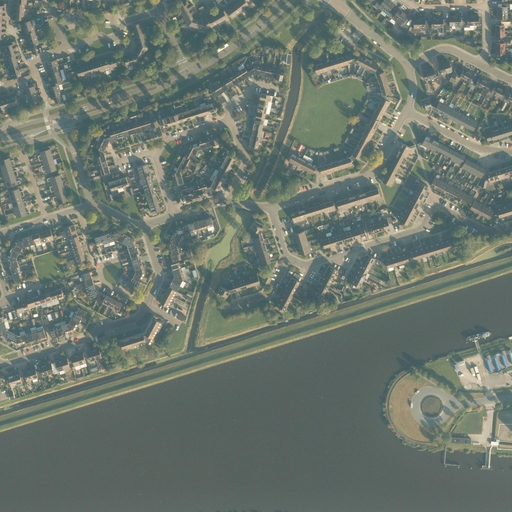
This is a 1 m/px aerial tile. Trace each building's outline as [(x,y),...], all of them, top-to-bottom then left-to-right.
[(240,1),(241,1),(240,0),(237,0),(239,2),(236,4),(236,5),(241,11),(245,8),(240,1)] [(382,11),(390,1),(388,0),(383,0),(382,2),(379,0),(374,6),(377,8),(378,7),(382,11)] [(188,8),(186,6),(189,4),(187,1),(184,3),(185,5),(177,9),(179,9),(181,13),(188,9),(188,8)] [(390,16),(395,9),(392,7),(394,5),(390,1),(382,11),(386,14),(387,13),(390,16)] [(236,5),(236,4),(234,2),(233,3),(235,5),(232,7),(231,8),(236,14),(241,11),(236,5)] [(497,13),(507,13),(507,10),(510,10),(510,7),(510,4),(503,4),(503,7),(497,7),(497,13)] [(231,8),(232,7),(230,5),(228,6),(230,9),(227,12),(233,19),(232,18),(236,14),(231,8)] [(191,14),(191,13),(189,11),(192,9),(190,7),(188,8),(188,9),(181,13),(184,18),(191,14)] [(228,19),(224,11),(223,8),(221,9),(222,12),(220,13),(219,14),(223,21),(227,18),(228,20),(228,19)] [(396,22),(404,13),(399,9),(397,12),(395,10),(389,17),(391,19),(392,18),(396,22)] [(219,14),(220,13),(218,10),(216,12),(218,14),(215,16),(214,16),(218,23),(223,21),(219,14)] [(187,23),(194,19),(192,15),(194,14),(193,11),(191,13),(191,14),(184,18),(187,23)] [(214,16),(215,16),(213,13),(211,14),(213,17),(210,18),(209,19),(213,26),(218,23),(214,16)] [(403,27),(408,21),(406,19),(408,17),(404,13),(396,22),(395,23),(400,27),(401,25),(403,27)] [(209,19),(210,18),(209,16),(207,17),(208,20),(204,22),(208,29),(213,26),(209,19)] [(452,26),(455,26),(455,16),(449,16),(449,20),(446,20),(446,22),(446,30),(450,30),(450,28),(452,28),(452,26)] [(464,27),(464,19),(461,19),(461,16),(455,16),(455,26),(458,25),(458,28),(464,27)] [(470,25),(473,25),(473,16),(467,16),(467,19),(464,19),(464,27),(470,27),(470,25)] [(473,16),(473,25),(476,25),(476,27),(479,27),(479,29),(482,29),(482,19),(479,19),(478,16),(473,16)] [(197,28),(199,20),(194,19),(187,23),(188,26),(197,28)] [(425,22),(425,19),(419,19),(419,28),(422,28),(422,30),(428,30),(428,23),(428,22),(425,22)] [(434,28),(437,28),(437,19),(431,19),(431,23),(428,23),(428,30),(428,31),(432,31),(432,30),(434,30),(434,28)] [(446,32),(446,30),(446,22),(443,22),(443,19),(437,19),(437,28),(440,28),(440,33),(446,32)] [(25,28),(33,25),(31,20),(33,20),(24,22),(25,27),(22,28),(23,30),(26,29),(25,28)] [(208,29),(204,22),(199,20),(197,28),(205,30),(208,29)] [(143,28),(142,23),(143,22),(134,25),(134,24),(130,25),(131,27),(134,26),(135,29),(135,30),(143,28)] [(495,31),(504,31),(504,28),(507,28),(507,25),(510,25),(510,22),(503,22),(503,25),(495,25),(495,31)] [(29,38),(36,36),(35,31),(27,33),(28,37),(25,38),(26,40),(29,39),(29,38)] [(503,40),(511,40),(510,36),(507,36),(507,34),(504,34),(504,31),(495,31),(495,36),(503,36),(503,40)] [(511,40),(503,40),(503,43),(495,43),(495,49),(504,49),(504,46),(507,46),(507,43),(511,43),(511,40)] [(5,52),(13,50),(13,49),(12,46),(15,45),(14,41),(11,42),(11,44),(2,47),(1,48),(3,53),(5,52)] [(32,49),(39,46),(38,41),(30,43),(31,47),(29,48),(29,51),(32,50),(32,49)] [(145,55),(149,47),(148,43),(140,46),(137,51),(145,55)] [(32,49),(32,50),(33,54),(45,50),(43,51),(41,45),(39,46),(32,49)] [(15,55),(14,54),(14,51),(16,50),(16,48),(13,49),(13,50),(5,52),(7,57),(15,55)] [(504,49),(495,49),(496,54),(503,54),(503,58),(511,58),(511,54),(507,54),(507,52),(505,52),(504,49)] [(141,63),(145,55),(137,51),(135,56),(137,64),(141,63)] [(16,60),(16,59),(15,56),(18,55),(17,53),(14,54),(15,55),(7,57),(9,62),(16,60)] [(137,64),(135,56),(131,57),(130,54),(128,55),(129,58),(130,57),(132,65),(137,64)] [(354,62),(354,58),(352,59),(350,54),(345,56),(347,64),(354,62)] [(122,67),(119,58),(120,58),(119,55),(117,55),(117,58),(115,59),(114,60),(116,67),(121,66),(122,68),(122,67)] [(360,65),(364,57),(359,55),(357,59),(354,58),(354,62),(360,65)] [(108,61),(109,61),(108,60),(109,60),(108,56),(106,57),(107,60),(103,61),(106,71),(111,69),(108,61)] [(130,57),(129,58),(126,59),(125,56),(123,56),(124,60),(124,59),(127,69),(128,69),(127,67),(132,65),(130,57)] [(364,68),(369,60),(364,57),(360,65),(364,68)] [(18,65),(18,64),(17,61),(20,60),(19,58),(16,59),(16,60),(9,62),(10,68),(18,65)] [(51,67),(58,65),(57,60),(59,59),(58,59),(49,62),(50,66),(47,67),(48,69),(51,68),(51,67)] [(106,71),(103,61),(99,62),(98,59),(96,60),(96,63),(97,63),(100,71),(100,72),(106,71)] [(369,70),(373,62),(369,60),(364,68),(369,70)] [(97,63),(96,63),(93,64),(93,61),(90,62),(91,65),(92,64),(95,72),(100,71),(97,63)] [(258,75),(260,66),(261,62),(256,61),(255,61),(255,62),(253,68),(249,71),(251,74),(252,73),(258,75)] [(375,73),(378,71),(376,69),(378,65),(373,62),(369,70),(375,73)] [(446,72),(452,70),(449,62),(444,63),(446,72)] [(20,70),(19,69),(18,66),(21,65),(21,63),(18,64),(18,65),(10,68),(9,68),(10,73),(20,70)] [(92,64),(91,65),(88,65),(87,63),(85,63),(86,66),(87,66),(89,74),(95,72),(92,64)] [(441,84),(445,83),(442,74),(446,72),(444,63),(438,65),(440,70),(437,71),(439,76),(441,84)] [(87,66),(86,66),(83,67),(82,64),(80,65),(81,68),(82,68),(84,75),(89,74),(87,66)] [(249,71),(248,72),(243,64),(238,67),(240,70),(239,71),(244,78),(251,74),(249,71)] [(316,74),(322,72),(319,64),(314,65),(316,74)] [(52,72),(60,70),(58,65),(51,67),(51,68),(52,71),(49,72),(50,74),(52,73),(52,72)] [(82,68),(81,68),(78,69),(77,66),(75,67),(76,70),(77,70),(79,79),(80,78),(79,77),(84,75),(82,68)] [(270,77),(272,68),(266,67),(263,80),(265,80),(266,76),(270,77)] [(10,79),(21,76),(20,72),(23,71),(22,68),(19,69),(20,70),(10,73),(12,78),(10,79)] [(460,70),(456,68),(451,77),(455,79),(460,70)] [(439,76),(436,77),(433,69),(428,70),(431,79),(432,82),(437,81),(438,85),(441,84),(439,76)] [(465,80),(469,72),(464,69),(462,72),(460,70),(456,77),(459,78),(460,77),(465,80)] [(54,77),(61,75),(60,70),(52,72),(52,73),(53,76),(51,77),(51,79),(54,79),(54,77)] [(282,80),(284,71),(278,70),(275,82),(277,83),(278,79),(282,80)] [(425,81),(431,79),(428,70),(423,72),(425,81)] [(241,80),(244,78),(239,71),(234,74),(241,85),(243,84),(241,80)] [(377,80),(386,77),(384,72),(379,73),(378,71),(375,73),(377,80)] [(241,85),(234,74),(232,75),(230,72),(227,74),(234,85),(237,83),(239,86),(241,85)] [(472,85),(475,78),(472,77),(474,74),(469,72),(465,80),(469,82),(467,86),(470,87),(472,85)] [(231,87),(234,85),(227,74),(225,75),(227,79),(224,80),(231,91),(233,90),(231,87)] [(59,85),(61,84),(60,84),(66,83),(65,80),(63,80),(61,75),(54,77),(54,79),(56,85),(59,85)] [(480,88),(484,80),(479,77),(478,80),(475,78),(472,85),(475,86),(475,85),(480,88)] [(229,92),(231,91),(224,80),(219,83),(224,91),(227,89),(229,92)] [(488,85),(490,82),(484,80),(480,88),(483,89),(480,94),(486,97),(486,95),(491,87),(488,85)] [(36,91),(35,90),(35,87),(38,86),(37,83),(33,84),(34,86),(23,89),(24,89),(25,89),(26,94),(27,94),(36,91)] [(221,93),(224,91),(219,83),(214,87),(221,98),(223,96),(221,93)] [(496,96),(500,88),(495,85),(494,88),(491,87),(486,95),(491,98),(493,95),(496,96)] [(219,99),(221,98),(214,87),(209,90),(214,98),(217,96),(219,99)] [(387,97),(386,94),(391,93),(389,88),(380,90),(382,96),(387,97)] [(503,101),(506,95),(504,93),(505,91),(500,88),(496,96),(501,99),(500,100),(503,101)] [(37,96),(37,95),(36,92),(40,91),(39,89),(35,90),(36,91),(27,94),(28,99),(37,96)] [(511,105),(511,103),(511,91),(511,92),(507,100),(508,100),(506,103),(503,102),(500,108),(503,110),(507,103),(511,105)] [(268,101),(270,95),(261,93),(259,99),(268,101)] [(10,97),(12,106),(17,105),(18,106),(15,96),(11,97),(10,94),(7,94),(8,98),(10,97)] [(28,105),(39,102),(38,97),(41,96),(41,94),(37,95),(37,96),(28,99),(29,102),(28,103),(28,105)] [(10,97),(8,98),(6,99),(5,95),(2,96),(3,99),(4,99),(7,108),(12,106),(10,97)] [(385,99),(387,97),(382,96),(379,102),(387,107),(390,102),(385,99)] [(432,109),(433,106),(431,105),(429,98),(420,100),(423,109),(430,107),(432,109)] [(271,108),(272,102),(268,101),(259,99),(258,105),(271,108)] [(439,101),(434,110),(439,112),(444,104),(445,101),(444,100),(442,103),(439,101)] [(444,104),(439,112),(444,115),(449,106),(447,105),(445,105),(447,102),(445,101),(444,104)] [(385,111),(387,107),(379,102),(377,107),(385,111)] [(209,114),(215,112),(212,103),(206,105),(209,114)] [(203,116),(200,107),(199,104),(196,105),(197,108),(194,108),(197,117),(203,116)] [(203,116),(209,114),(206,105),(200,107),(203,116)] [(269,114),(271,108),(258,105),(257,111),(266,113),(269,114)] [(449,106),(444,115),(449,118),(453,109),(455,106),(454,105),(452,108),(449,106)] [(186,121),(192,119),(189,110),(187,106),(185,107),(186,111),(183,112),(186,121)] [(174,115),(172,107),(169,108),(172,116),(174,124),(180,123),(177,114),(174,115)] [(382,116),(385,111),(377,107),(374,112),(382,116)] [(192,119),(197,117),(194,108),(189,110),(192,119)] [(453,109),(449,118),(454,120),(458,111),(453,109)] [(458,111),(454,120),(458,123),(463,114),(458,111)] [(180,123),(186,121),(183,112),(177,114),(180,123)] [(380,121),(382,116),(374,112),(372,116),(372,117),(380,121)] [(163,128),(169,126),(166,117),(165,114),(161,115),(162,118),(160,119),(163,128)] [(463,114),(458,123),(463,125),(468,116),(463,114)] [(169,126),(174,124),(172,116),(166,117),(169,126)] [(468,116),(463,125),(468,128),(472,119),(468,116)] [(153,128),(158,126),(156,117),(150,119),(153,128)] [(377,126),(378,123),(380,121),(372,117),(370,119),(369,121),(377,126)] [(149,129),(153,128),(150,119),(144,121),(148,133),(150,132),(149,129)] [(472,119),(468,128),(473,130),(478,122),(472,119)] [(146,134),(148,133),(144,121),(138,122),(141,131),(145,130),(146,134)] [(375,130),(376,128),(377,126),(369,121),(368,124),(367,126),(375,130)] [(137,132),(141,131),(138,122),(133,124),(136,137),(139,136),(137,132)] [(134,137),(136,137),(133,124),(127,126),(130,135),(133,134),(134,137)] [(118,138),(115,129),(114,125),(111,126),(113,130),(109,131),(111,137),(109,137),(110,141),(118,138)] [(503,136),(508,135),(505,125),(500,127),(503,136)] [(126,136),(130,135),(127,126),(121,128),(125,140),(127,139),(126,136)] [(372,135),(375,130),(367,126),(364,131),(372,135)] [(490,130),(489,126),(483,128),(487,141),(493,139),(490,130)] [(498,138),(503,136),(500,127),(495,128),(498,138)] [(123,141),(125,140),(121,128),(115,129),(118,138),(122,137),(123,141)] [(493,139),(498,138),(495,128),(490,130),(493,139)] [(370,140),(372,135),(364,131),(362,136),(370,140)] [(210,136),(213,145),(219,143),(219,144),(223,143),(221,137),(217,138),(216,135),(210,136)] [(110,141),(109,137),(105,138),(101,136),(98,142),(106,146),(109,141),(110,141)] [(207,147),(213,145),(210,136),(204,138),(207,147)] [(367,145),(370,140),(362,136),(359,141),(367,145)] [(427,147),(431,139),(426,136),(423,142),(417,144),(418,146),(422,145),(427,147)] [(201,149),(207,147),(204,138),(198,140),(199,143),(200,145),(201,149)] [(432,150),(433,148),(436,141),(431,139),(427,147),(425,150),(427,151),(428,148),(432,150)] [(258,148),(259,142),(250,140),(249,146),(253,147),(252,150),(259,152),(260,149),(258,148)] [(436,153),(442,141),(439,140),(438,142),(436,141),(433,148),(436,149),(434,152),(436,153)] [(364,150),(367,145),(359,141),(356,145),(364,150)] [(442,152),(445,146),(443,145),(445,143),(442,141),(436,153),(437,154),(439,151),(442,152)] [(104,152),(106,146),(98,142),(95,148),(99,150),(100,154),(104,153),(104,152)] [(200,145),(199,143),(193,144),(194,147),(190,145),(187,151),(195,155),(198,157),(200,154),(199,153),(200,152),(200,153),(202,152),(201,149),(200,145)] [(400,148),(409,153),(412,154),(415,148),(415,147),(415,145),(409,147),(403,143),(400,148)] [(362,154),(364,150),(356,145),(354,150),(362,154)] [(445,158),(451,146),(449,145),(448,147),(445,146),(442,152),(445,154),(444,157),(445,158)] [(451,157),(455,151),(453,150),(454,148),(451,146),(445,158),(447,159),(448,156),(451,157)] [(412,154),(409,153),(400,148),(398,153),(406,157),(408,154),(411,156),(412,154)] [(39,158),(52,154),(50,149),(47,150),(41,152),(40,152),(41,155),(38,156),(39,158)] [(359,159),(362,154),(354,150),(351,156),(354,159),(355,157),(359,159)] [(192,160),(195,155),(187,151),(184,156),(192,160)] [(455,162),(460,154),(455,151),(451,157),(450,160),(455,162)] [(106,161),(104,153),(100,154),(94,153),(96,157),(97,163),(106,161)] [(293,164),(297,156),(292,153),(288,161),(293,164)] [(406,158),(406,157),(398,153),(397,155),(394,154),(393,157),(405,163),(405,161),(402,160),(404,157),(406,158)] [(43,163),(53,159),(52,154),(39,158),(39,161),(42,160),(43,163)] [(460,165),(465,156),(460,154),(455,162),(460,165)] [(232,164),(235,159),(227,155),(224,160),(232,164)] [(189,166),(192,160),(184,156),(181,161),(189,166)] [(298,166),(302,158),(297,156),(293,164),(298,166)] [(351,160),(354,159),(351,156),(345,158),(347,167),(353,165),(351,160)] [(404,164),(405,163),(393,157),(391,159),(394,160),(393,163),(399,166),(401,163),(404,164)] [(0,163),(1,166),(14,162),(13,160),(10,161),(9,158),(0,160),(0,163)] [(303,169),(307,161),(302,158),(298,166),(303,169)] [(42,169),(55,165),(53,159),(43,163),(44,165),(41,166),(42,169)] [(466,170),(471,162),(466,159),(461,168),(466,170)] [(230,170),(232,164),(224,160),(221,165),(230,170)] [(99,169),(108,166),(106,161),(97,163),(99,169)] [(187,171),(189,166),(181,161),(178,167),(182,169),(184,170),(187,171)] [(308,171),(312,163),(307,161),(303,169),(308,171)] [(3,171),(13,168),(12,166),(15,165),(14,162),(1,166),(3,171)] [(471,173),(475,164),(471,162),(466,170),(471,173)] [(317,171),(318,166),(312,163),(308,171),(312,174),(315,169),(317,171)] [(397,169),(399,166),(393,163),(392,165),(389,163),(388,166),(399,172),(400,171),(397,169)] [(139,173),(148,170),(146,164),(133,168),(134,171),(138,170),(139,173)] [(321,175),(327,173),(324,164),(318,166),(317,171),(320,170),(321,175)] [(476,175),(480,167),(475,164),(471,173),(476,175)] [(47,173),(57,170),(55,165),(42,169),(43,171),(46,170),(47,173)] [(227,175),(230,170),(221,165),(219,171),(227,175)] [(101,175),(110,172),(108,166),(99,169),(101,175)] [(399,174),(399,172),(388,166),(386,169),(389,170),(388,172),(396,177),(396,176),(394,175),(396,172),(399,174)] [(181,175),(184,170),(182,169),(178,167),(175,173),(171,174),(173,180),(182,177),(181,175)] [(481,178),(485,169),(480,167),(476,175),(481,178)] [(507,177),(510,176),(507,167),(502,169),(506,180),(508,179),(507,177)] [(4,177),(17,173),(16,170),(13,171),(13,168),(3,171),(4,177)] [(503,180),(506,180),(502,169),(497,170),(500,180),(503,179),(503,180)] [(141,179),(150,176),(148,170),(139,173),(141,179)] [(497,181),(500,180),(497,170),(492,172),(495,183),(497,182),(497,181)] [(224,180),(227,175),(219,171),(216,176),(224,180)] [(394,181),(396,177),(388,172),(385,177),(394,181)] [(493,184),(495,183),(492,172),(486,174),(489,183),(493,182),(493,184)] [(6,182),(16,179),(15,176),(18,175),(17,173),(4,177),(6,182)] [(52,183),(62,180),(60,175),(47,179),(48,182),(51,181),(52,183)] [(143,185),(152,182),(150,176),(141,179),(143,185)] [(221,186),(224,180),(216,176),(213,181),(221,186)] [(435,188),(441,176),(440,176),(438,179),(435,177),(430,185),(435,188)] [(441,180),(443,177),(441,176),(435,188),(440,191),(445,182),(441,180)] [(123,187),(129,186),(126,177),(120,179),(123,187)] [(175,186),(184,183),(182,177),(173,180),(175,186)] [(391,186),(394,181),(385,177),(382,182),(391,186)] [(16,179),(6,182),(7,187),(20,183),(20,180),(17,181),(16,179)] [(117,189),(123,187),(120,179),(114,180),(117,189)] [(50,189),(63,185),(62,180),(52,183),(53,186),(50,187),(50,189)] [(111,191),(117,189),(114,180),(108,182),(111,191)] [(207,188),(208,191),(214,189),(218,191),(221,186),(213,181),(211,186),(210,183),(206,185),(207,188)] [(445,193),(451,181),(449,181),(448,184),(445,182),(440,191),(445,193)] [(450,196),(454,187),(451,185),(453,182),(451,181),(445,193),(450,196)] [(145,190),(153,187),(152,182),(143,185),(145,190)] [(207,188),(206,185),(205,182),(199,184),(202,193),(208,191),(207,188)] [(413,185),(425,191),(427,186),(419,182),(417,185),(414,184),(413,185)] [(196,195),(202,193),(199,184),(194,186),(196,195)] [(55,194),(65,190),(63,185),(50,189),(51,192),(54,191),(55,194)] [(422,196),(425,191),(413,185),(412,187),(415,188),(414,191),(422,196)] [(191,197),(196,195),(194,186),(188,188),(191,197)] [(454,198),(461,186),(459,186),(457,189),(454,187),(450,196),(454,198)] [(459,201),(464,192),(461,190),(462,187),(461,186),(454,198),(459,201)] [(143,197),(146,196),(155,193),(153,187),(145,190),(146,193),(142,194),(143,197)] [(185,198),(191,197),(188,188),(182,189),(182,188),(178,190),(180,196),(184,195),(185,198)] [(10,197),(23,193),(23,190),(20,191),(19,189),(9,192),(10,197)] [(375,200),(381,198),(378,189),(372,190),(375,200)] [(54,200),(67,196),(65,190),(55,194),(56,196),(53,197),(54,200)] [(370,201),(375,200),(372,190),(367,192),(370,201)] [(420,201),(422,196),(414,191),(412,195),(409,193),(408,195),(420,201)] [(371,205),(370,201),(367,192),(362,194),(365,203),(368,202),(369,205),(371,205)] [(464,203),(468,195),(464,192),(459,201),(464,203)] [(12,202),(22,199),(21,196),(24,195),(23,193),(10,197),(12,202)] [(148,202),(157,199),(155,193),(146,196),(148,202)] [(361,204),(365,203),(362,194),(357,195),(361,208),(363,207),(361,204)] [(361,208),(357,195),(352,197),(355,206),(358,205),(359,208),(361,208)] [(417,206),(420,201),(408,195),(407,196),(410,198),(409,201),(417,206)] [(469,206),(473,197),(468,195),(464,203),(469,206)] [(58,204),(68,201),(67,196),(54,200),(54,202),(57,201),(58,204)] [(351,207),(355,206),(352,197),(347,198),(349,208),(351,211),(352,210),(351,207)] [(344,209),(349,208),(347,198),(341,200),(344,209)] [(14,207),(27,203),(26,201),(23,202),(22,199),(12,202),(14,207)] [(150,207),(159,205),(157,199),(148,202),(150,207)] [(339,211),(344,209),(341,200),(336,202),(339,211)] [(474,211),(479,202),(474,200),(469,208),(474,211)] [(330,212),(335,210),(333,201),(327,202),(330,212)] [(415,210),(417,206),(409,201),(407,204),(404,203),(403,204),(415,210)] [(325,213),(330,212),(327,202),(322,204),(324,211),(325,213)] [(479,213),(484,205),(479,202),(474,211),(479,213)] [(15,212),(25,209),(24,207),(27,206),(27,203),(14,207),(15,212)] [(318,216),(320,216),(316,203),(313,204),(314,206),(312,207),(314,214),(317,213),(318,216)] [(412,215),(415,210),(403,204),(402,206),(405,207),(404,211),(412,215)] [(509,214),(507,205),(504,206),(503,204),(501,205),(504,216),(509,214)] [(152,213),(161,211),(159,205),(150,207),(152,213)] [(484,216),(488,207),(484,205),(479,213),(484,216)] [(499,217),(504,216),(501,205),(499,205),(499,207),(496,208),(499,217)] [(489,218),(493,210),(488,207),(484,216),(489,218)] [(25,209),(15,212),(17,218),(30,214),(29,211),(26,212),(25,209)] [(305,219),(304,217),(302,210),(296,212),(300,224),(302,224),(301,221),(305,219)] [(410,220),(412,215),(404,211),(401,215),(410,220)] [(298,225),(300,224),(296,212),(291,213),(294,223),(297,222),(298,225)] [(407,225),(410,220),(401,215),(398,220),(407,225)] [(205,219),(207,227),(213,225),(214,228),(218,227),(215,219),(212,220),(211,217),(205,219)] [(374,232),(379,231),(375,217),(373,218),(374,222),(371,223),(374,232)] [(379,221),(378,217),(375,217),(379,231),(384,229),(382,220),(379,221)] [(384,229),(390,227),(387,218),(382,220),(384,229)] [(202,229),(207,227),(205,219),(199,221),(202,229)] [(259,234),(262,233),(261,231),(264,225),(256,220),(251,228),(258,232),(259,234)] [(196,231),(202,229),(199,221),(193,222),(196,231)] [(197,234),(196,231),(193,222),(188,224),(190,232),(192,236),(197,234)] [(351,226),(353,229),(355,238),(360,237),(358,227),(356,228),(354,224),(353,222),(351,223),(351,226)] [(360,237),(366,235),(362,223),(360,224),(360,226),(358,227),(360,237)] [(369,234),(374,232),(371,223),(366,225),(369,234)] [(62,235),(76,230),(74,224),(71,225),(64,227),(65,231),(61,232),(62,235)] [(184,234),(190,232),(188,224),(182,226),(184,234)] [(182,235),(184,234),(182,226),(176,228),(175,231),(182,235)] [(350,240),(347,230),(344,232),(343,228),(341,229),(345,241),(350,240)] [(340,243),(345,241),(341,229),(339,229),(341,233),(337,234),(340,243)] [(51,244),(50,241),(53,240),(50,230),(44,231),(49,245),(51,244)] [(69,239),(78,236),(76,230),(62,235),(63,237),(67,236),(68,239),(70,239),(69,239)] [(117,240),(121,232),(117,230),(112,232),(115,240),(117,240)] [(46,246),(49,245),(44,231),(39,233),(41,242),(41,243),(45,242),(46,246)] [(180,240),(182,235),(175,231),(172,236),(180,240)] [(293,240),(306,236),(304,231),(295,234),(296,237),(292,238),(293,240)] [(340,243),(337,234),(334,235),(332,231),(331,232),(332,235),(335,245),(340,243)] [(109,242),(115,240),(112,232),(106,234),(109,242)] [(122,242),(126,235),(121,232),(117,240),(122,242)] [(35,243),(41,242),(39,233),(33,235),(35,243)] [(263,239),(263,236),(262,233),(259,234),(252,236),(255,244),(268,240),(267,238),(263,239)] [(103,244),(109,242),(106,234),(101,236),(103,244)] [(30,245),(35,243),(33,235),(27,237),(30,245)] [(127,245),(131,238),(126,235),(122,242),(127,245)] [(71,244),(80,242),(78,236),(69,239),(70,239),(71,244)] [(97,246),(103,244),(101,236),(95,237),(97,246)] [(177,245),(180,240),(172,236),(169,241),(177,245)] [(298,244),(307,241),(306,236),(293,240),(293,243),(297,242),(298,244)] [(24,247),(30,245),(27,237),(21,239),(24,247)] [(324,248),(330,246),(327,237),(321,239),(324,248)] [(136,245),(134,239),(131,238),(127,245),(128,247),(136,245)] [(442,251),(447,249),(444,238),(442,239),(442,240),(439,242),(442,251)] [(444,238),(447,249),(452,247),(450,238),(446,239),(445,238),(444,238)] [(22,247),(24,247),(21,239),(16,240),(14,243),(22,247)] [(257,249),(266,246),(265,244),(269,242),(268,240),(255,244),(257,249)] [(177,247),(177,245),(169,241),(167,245),(169,250),(177,247)] [(296,251),(309,247),(307,241),(298,244),(299,247),(295,248),(296,251)] [(432,254),(437,252),(433,241),(432,242),(432,244),(429,245),(432,254)] [(442,251),(439,242),(436,243),(435,241),(433,241),(437,252),(442,251)] [(73,250),(81,247),(80,242),(71,244),(73,250)] [(19,253),(22,247),(14,243),(11,249),(19,253)] [(432,254),(429,245),(425,246),(425,244),(423,245),(426,256),(432,254)] [(130,253),(138,250),(136,245),(128,247),(130,253)] [(421,257),(426,256),(423,245),(421,245),(422,247),(418,248),(421,257)] [(258,254),(271,250),(271,248),(267,249),(266,246),(257,249),(258,254)] [(75,256),(83,253),(81,247),(73,250),(75,256)] [(171,256),(179,253),(177,247),(169,250),(171,256)] [(309,247),(296,251),(297,253),(301,252),(301,255),(311,252),(309,247)] [(421,257),(418,248),(415,249),(415,247),(413,248),(416,259),(421,257)] [(411,260),(416,259),(413,248),(411,248),(411,250),(408,251),(411,260)] [(16,258),(19,253),(11,249),(9,254),(16,258)] [(131,259),(140,256),(138,250),(130,253),(131,259)] [(260,260),(269,257),(268,254),(272,253),(271,250),(258,254),(260,260)] [(400,252),(403,263),(409,261),(406,252),(402,253),(402,251),(400,252)] [(398,264),(403,263),(400,252),(398,252),(399,254),(395,255),(398,264)] [(71,265),(77,263),(77,262),(85,259),(83,253),(75,256),(76,259),(70,261),(71,265)] [(173,262),(181,259),(179,253),(171,256),(173,262)] [(17,260),(16,258),(9,254),(7,257),(9,263),(17,260)] [(362,258),(372,263),(374,258),(366,254),(364,257),(363,256),(362,258)] [(398,264),(395,255),(392,256),(392,254),(390,255),(393,266),(398,264)] [(388,268),(393,266),(390,255),(388,256),(388,257),(385,258),(388,268)] [(133,264),(141,262),(140,256),(131,259),(133,264)] [(261,269),(264,264),(271,262),(269,257),(260,260),(261,265),(260,268),(261,269)] [(369,268),(372,263),(362,258),(361,260),(362,260),(361,263),(369,268)] [(11,268),(19,266),(18,263),(22,262),(22,259),(17,261),(17,260),(9,263),(11,268)] [(173,270),(181,268),(180,265),(185,263),(184,260),(179,262),(171,264),(173,270)] [(135,270),(143,268),(141,262),(133,264),(135,270)] [(367,273),(369,268),(361,263),(359,267),(358,266),(357,267),(367,273)] [(337,270),(331,266),(329,265),(327,269),(325,268),(324,269),(335,275),(337,270)] [(12,274),(21,272),(19,266),(11,268),(12,274)] [(364,278),(367,273),(357,267),(356,269),(357,270),(356,273),(364,278)] [(143,276),(145,273),(143,268),(135,270),(136,272),(143,276)] [(182,270),(181,268),(173,270),(174,276),(183,274),(183,273),(187,272),(186,269),(182,270)] [(332,280),(335,275),(324,269),(324,271),(325,272),(324,275),(332,280)] [(255,285),(260,283),(258,276),(260,271),(259,270),(257,274),(252,275),(255,285)] [(14,280),(22,278),(21,272),(12,274),(14,280)] [(83,280),(92,278),(90,272),(82,274),(83,280)] [(140,282),(143,276),(136,272),(133,278),(140,282)] [(244,288),(249,286),(245,273),(244,274),(245,277),(241,278),(244,288)] [(255,285),(252,275),(248,276),(247,273),(245,273),(249,286),(255,285)] [(362,282),(364,278),(356,273),(354,276),(353,275),(352,277),(362,282)] [(179,286),(182,281),(185,280),(183,274),(174,276),(174,277),(172,282),(179,286)] [(330,284),(332,280),(324,275),(322,278),(320,277),(319,279),(330,284)] [(244,288),(241,278),(238,279),(237,276),(235,277),(239,289),(244,288)] [(231,292),(239,289),(235,277),(233,277),(234,281),(228,283),(230,289),(231,292)] [(298,281),(292,277),(291,277),(290,280),(288,279),(287,281),(297,286),(300,281),(298,281)] [(359,287),(362,282),(352,277),(351,279),(352,280),(351,283),(359,287)] [(82,287),(85,286),(94,283),(92,278),(83,280),(84,282),(81,283),(82,287)] [(138,287),(140,282),(133,278),(130,283),(138,287)] [(327,289),(330,284),(319,279),(319,281),(320,282),(319,285),(327,289)] [(295,291),(297,286),(287,281),(286,283),(288,284),(286,287),(295,291)] [(177,291),(179,286),(172,282),(169,287),(177,291)] [(91,297),(95,289),(94,283),(85,286),(89,298),(91,297)] [(325,294),(327,289),(319,285),(317,288),(315,287),(314,288),(325,294)] [(228,290),(227,289),(221,286),(217,294),(225,299),(229,293),(231,292),(230,289),(228,290)] [(174,297),(177,291),(169,287),(166,292),(174,297)] [(292,296),(295,291),(286,287),(285,290),(283,289),(282,291),(292,296)] [(322,299),(325,294),(314,288),(313,290),(315,291),(313,294),(322,299)] [(61,289),(55,291),(58,299),(64,297),(64,298),(68,297),(65,289),(62,290),(61,289)] [(97,300),(101,292),(95,289),(91,297),(97,300)] [(52,301),(58,299),(55,291),(50,293),(52,301)] [(290,301),(292,296),(282,291),(281,292),(283,293),(281,296),(290,301)] [(102,303),(106,295),(101,292),(97,300),(102,303)] [(171,302),(174,297),(166,292),(163,298),(171,302)] [(47,303),(52,301),(50,293),(44,294),(47,303)] [(41,305),(47,303),(44,294),(38,296),(41,305)] [(107,306),(111,298),(106,295),(102,303),(107,306)] [(35,306),(41,305),(38,296),(33,298),(35,306)] [(287,305),(290,301),(281,296),(280,299),(278,298),(277,300),(287,305)] [(29,308),(30,308),(35,306),(33,298),(27,300),(29,308)] [(113,308),(117,301),(111,298),(107,306),(113,308)] [(168,307),(171,302),(163,298),(160,303),(168,307)] [(30,310),(30,308),(29,308),(27,300),(21,302),(25,315),(28,315),(27,311),(30,310)] [(285,310),(287,305),(277,300),(276,302),(278,303),(276,306),(285,310)] [(118,311),(122,304),(117,301),(113,308),(118,311)] [(23,316),(25,315),(21,302),(15,303),(18,313),(22,312),(23,316)] [(82,316),(85,311),(77,307),(74,312),(82,316)] [(79,322),(82,316),(74,312),(72,318),(79,322)] [(177,318),(184,322),(186,317),(179,313),(177,318)] [(159,331),(161,327),(165,320),(154,314),(144,332),(117,340),(120,350),(125,349),(126,351),(133,348),(133,347),(135,346),(137,345),(137,347),(145,345),(144,343),(148,342),(152,344),(157,335),(155,334),(157,330),(159,331)] [(76,327),(79,322),(72,318),(69,323),(76,327)] [(0,330),(7,328),(9,327),(8,321),(5,322),(0,323),(0,330)] [(75,330),(76,327),(69,323),(67,324),(69,332),(75,330)] [(64,334),(69,332),(67,324),(61,325),(64,334)] [(58,336),(64,334),(61,325),(55,327),(58,336)] [(52,337),(58,336),(55,327),(49,329),(52,337)] [(40,338),(46,336),(43,328),(37,330),(40,338)] [(9,341),(13,333),(7,330),(3,338),(9,341)] [(23,334),(22,330),(19,331),(20,335),(22,343),(28,342),(26,333),(23,334)] [(34,340),(40,338),(37,330),(31,331),(34,340)] [(28,342),(34,340),(31,331),(26,333),(28,342)] [(14,343),(18,336),(13,333),(9,341),(14,343)] [(17,345),(22,343),(20,335),(18,336),(14,343),(17,345)] [(92,347),(96,360),(102,358),(99,348),(95,349),(94,346),(92,347)] [(90,362),(96,360),(92,347),(90,348),(91,350),(87,351),(90,360),(90,362)] [(76,352),(80,365),(86,363),(83,353),(79,354),(78,351),(76,352)] [(487,356),(491,372),(511,366),(511,351),(510,352),(511,358),(510,359),(507,351),(487,356)] [(75,367),(80,365),(76,352),(74,352),(75,355),(71,356),(75,367)] [(60,357),(64,370),(70,368),(67,358),(63,359),(63,356),(60,357)] [(59,371),(64,370),(60,357),(58,357),(59,360),(55,361),(59,371)] [(44,362),(48,375),(54,373),(51,363),(48,364),(47,361),(44,362)] [(44,376),(48,375),(44,362),(42,362),(43,365),(40,366),(41,371),(39,372),(41,379),(44,378),(44,376)] [(41,379),(39,372),(36,372),(35,368),(32,369),(31,366),(28,367),(32,380),(37,378),(38,380),(41,379)] [(27,381),(32,380),(28,367),(26,367),(27,370),(24,371),(25,376),(23,377),(25,384),(28,384),(27,381)] [(25,384),(23,377),(21,378),(19,373),(16,374),(15,371),(13,372),(17,385),(22,383),(23,385),(25,384)] [(11,386),(17,385),(13,372),(10,372),(11,375),(8,376),(11,386)]
